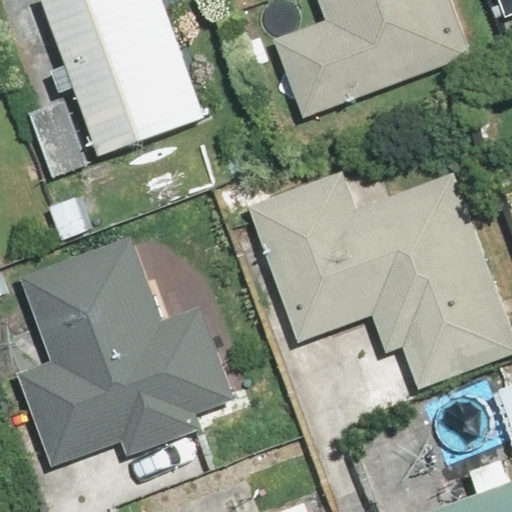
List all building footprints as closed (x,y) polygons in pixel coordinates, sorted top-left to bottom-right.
[(162,141),(112,0),(55,0),(111,159),(162,141)] [(222,120),(180,0),(113,0),(163,141),(222,120)] [(466,0),(330,0),(338,21),(284,42),(316,125),(489,57),(466,0)] [(102,171),(75,98),(39,111),(66,184),(102,171)] [(311,345),(381,318),(398,359),(417,351),(433,391),(511,360),(511,275),(469,167),(377,203),(364,168),(257,210),(311,345)] [(170,316),(145,239),(37,275),(66,361),(35,371),(69,472),(132,451),(136,465),(219,437),(209,409),(250,396),(218,300),(170,316)] [(511,511),(511,458),(482,471),(490,488),(432,511),(511,511)] [(325,511),(320,496),(276,511),(325,511)]
